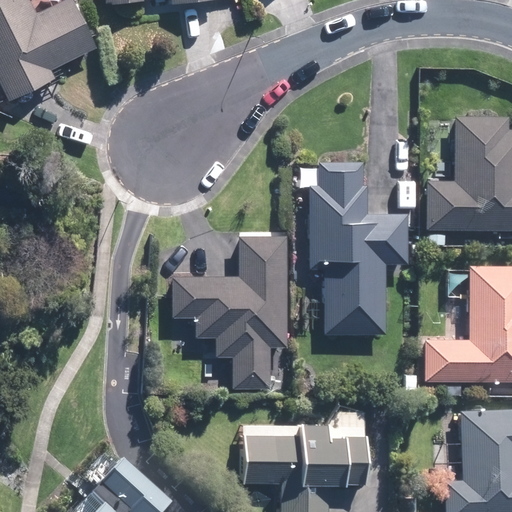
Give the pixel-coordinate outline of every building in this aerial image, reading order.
[(56,77),(51,66),(97,44),(76,0),(58,0),(27,14),(20,0),(0,0),(0,82),(8,99),(56,77)] [(511,111),(457,111),(456,177),(428,176),(427,223),(511,224),(511,111)] [(383,330),(387,259),(405,259),(405,211),(369,211),(368,179),(361,179),(362,159),(319,158),(319,180),(307,180),(310,265),(329,264),(327,328),(383,330)] [(284,344),(287,232),(239,231),(238,273),(173,272),(172,315),(194,316),(193,332),(216,332),(215,354),(233,355),(232,384),(269,385),(270,343),(284,344)] [(422,335),(421,376),(511,378),(511,261),(470,260),(468,336),(422,335)] [(364,480),(366,408),(338,402),(327,421),(241,419),(240,477),(280,478),(279,511),(329,511),(330,479),(364,480)] [(443,477),(443,511),(511,511),(511,407),(460,409),(461,477),(443,477)]
